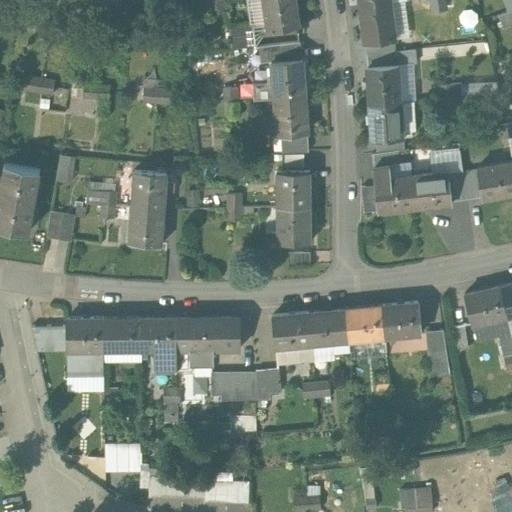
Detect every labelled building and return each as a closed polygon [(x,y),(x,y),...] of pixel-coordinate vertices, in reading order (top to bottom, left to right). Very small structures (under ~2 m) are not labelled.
[(222,0),(216,0),(209,1),(211,14),(225,12),(222,0)] [(294,0),(263,0),(268,29),(298,25),(294,0)] [(444,0),(430,0),(432,11),(445,10),(444,0)] [(390,2),(360,6),(364,43),(395,39),(390,2)] [(511,10),(498,15),(502,30),(511,26),(511,10)] [(301,42),(262,46),(264,64),(274,63),(274,62),(303,60),(301,42)] [(303,60),(274,62),(274,63),(275,76),(270,76),(271,84),(255,85),(256,99),(275,98),(307,95),(304,60),(303,60)] [(398,66),(367,68),(369,103),(400,101),(398,66)] [(55,82),(29,79),(27,92),(53,95),(55,82)] [(453,84),(439,85),(440,99),(454,98),(453,84)] [(112,87),(85,86),(84,99),(111,100),(112,87)] [(239,87),(223,88),(224,101),(240,100),(239,87)] [(171,91),(146,90),(145,103),(170,105),(171,91)] [(307,95),(275,98),(278,135),(284,135),(309,133),(307,95)] [(454,98),(440,99),(441,112),(455,111),(454,98)] [(240,100),(224,101),(225,115),(241,113),(240,100)] [(400,101),(369,103),(372,140),(403,138),(400,101)] [(0,131),(3,133),(9,108),(0,105),(0,131)] [(509,137),(506,124),(499,125),(502,138),(509,137)] [(309,133),(284,135),(285,153),(311,151),(309,133)] [(398,150),(372,153),(374,167),(389,165),(389,166),(399,165),(398,150)] [(75,181),(80,155),(65,153),(61,178),(75,181)] [(511,162),(477,169),(483,200),(511,194),(511,162)] [(39,171),(5,164),(0,187),(0,227),(27,232),(39,171)] [(411,176),(390,178),(389,166),(389,165),(374,167),(376,186),(378,211),(414,208),(411,176)] [(165,174),(132,171),(130,206),(162,208),(165,174)] [(308,172),(275,172),(275,206),(309,206),(308,172)] [(446,172),(411,176),(414,208),(450,204),(446,172)] [(376,186),(362,188),(364,213),(378,211),(376,186)] [(115,191),(101,190),(100,203),(114,204),(115,191)] [(240,207),(240,195),(226,195),(226,207),(240,207)] [(114,204),(100,203),(99,217),(113,218),(114,204)] [(162,208),(130,206),(127,241),(159,244),(162,208)] [(309,206),(275,206),(276,233),(270,233),(270,243),(309,242),(309,206)] [(240,207),(226,207),(227,221),(240,221),(240,207)] [(63,213),(50,211),(46,235),(59,237),(63,213)] [(74,215),(63,213),(59,237),(70,239),(74,215)] [(309,253),(288,253),(288,265),(310,265),(309,253)] [(511,282),(500,285),(507,315),(511,314),(511,282)] [(500,285),(465,293),(472,324),(507,315),(500,285)] [(418,301),(381,305),(384,336),(420,332),(418,301)] [(381,305),(345,308),(348,339),(384,336),(381,305)] [(345,308),(309,312),(312,343),(348,339),(345,308)] [(309,312),(272,315),(275,346),(312,343),(309,312)] [(240,316),(176,317),(177,370),(192,370),(192,362),(213,362),(213,348),(240,347),(240,316)] [(104,348),(103,317),(67,318),(67,348),(104,348)] [(140,348),(140,317),(103,317),(104,348),(140,348)] [(177,370),(176,317),(140,317),(140,348),(153,348),(153,371),(177,371),(177,370)] [(443,329),(425,332),(428,362),(448,359),(443,329)] [(511,355),(503,358),(506,371),(511,369),(511,355)] [(280,369),(267,371),(269,393),(282,392),(280,369)] [(245,373),(210,374),(211,397),(222,396),(222,401),(246,400),(245,373)] [(388,375),(374,377),(376,391),(389,389),(388,375)] [(329,381),(315,383),(317,396),(330,395),(329,381)] [(315,383),(302,384),(303,398),(317,396),(315,383)] [(104,388),(91,389),(91,402),(104,402),(104,388)] [(117,402),(117,388),(104,388),(104,402),(117,402)] [(177,388),(164,388),(164,402),(177,402),(177,388)] [(204,476),(149,475),(148,499),(203,501),(204,481),(204,476)] [(248,483),(204,481),(203,501),(203,503),(247,504),(248,483)] [(319,495),(306,496),(307,503),(320,502),(319,495)] [(306,496),(293,498),(293,504),(307,503),(306,496)] [(431,499),(417,500),(418,507),(431,506),(431,499)] [(320,502),(307,503),(307,510),(320,509),(320,502)] [(307,503),(293,504),(294,511),(307,510),(307,503)]
